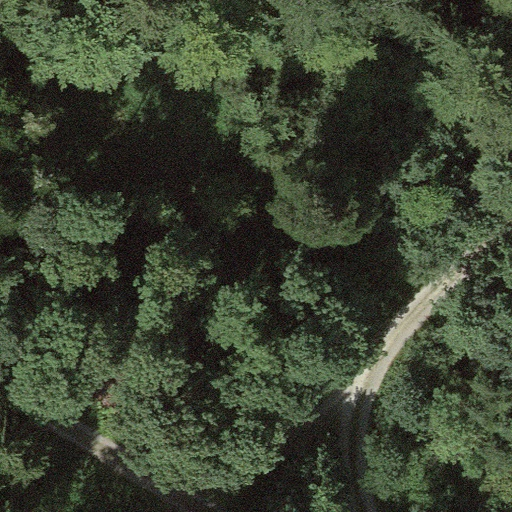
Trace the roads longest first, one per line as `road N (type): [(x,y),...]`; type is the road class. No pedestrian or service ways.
road 1 (track): [(172,490),(233,475),(295,441),(363,384),(449,279),(511,224)]
road 2 (track): [(214,511),(0,371)]
road 3 (track): [(368,511),(352,445),(363,384)]
